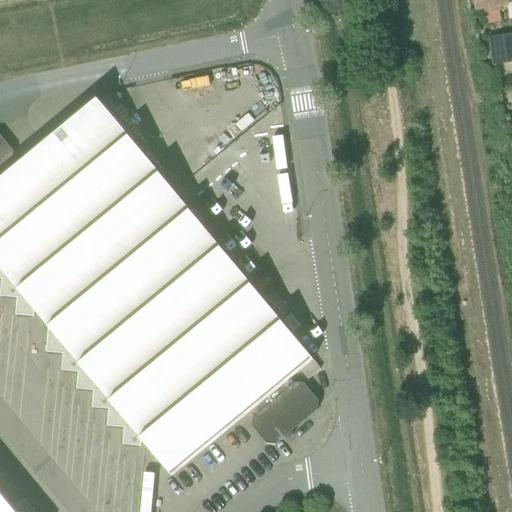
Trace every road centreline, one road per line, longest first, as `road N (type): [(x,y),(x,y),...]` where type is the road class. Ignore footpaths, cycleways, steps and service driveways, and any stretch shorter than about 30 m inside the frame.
road 1 (track): [(439,511),(399,222),(380,0)]
road 2 (tertiary): [(293,34),(360,469)]
road 3 (unclassified): [(0,96),(293,34)]
road 4 (unclassified): [(245,511),(283,481),(360,469)]
road 5 (unclassified): [(0,419),(77,511)]
